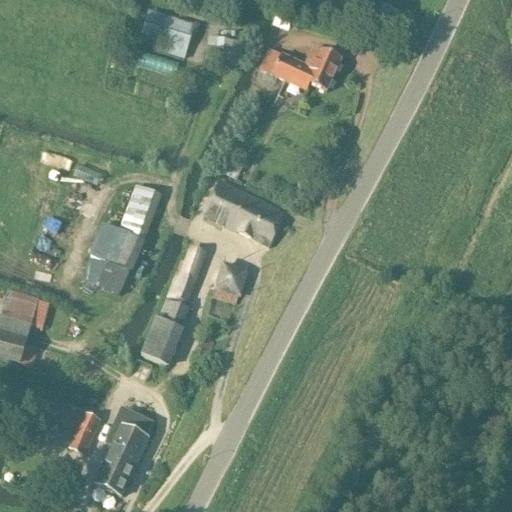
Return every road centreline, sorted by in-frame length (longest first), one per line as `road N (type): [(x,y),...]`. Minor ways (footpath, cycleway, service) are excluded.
road 1 (unclassified): [(196,511),(460,0)]
road 2 (track): [(148,511),(211,434),(256,258),(171,225)]
road 3 (track): [(125,385),(90,468),(0,431)]
road 4 (track): [(124,511),(161,417),(125,385)]
